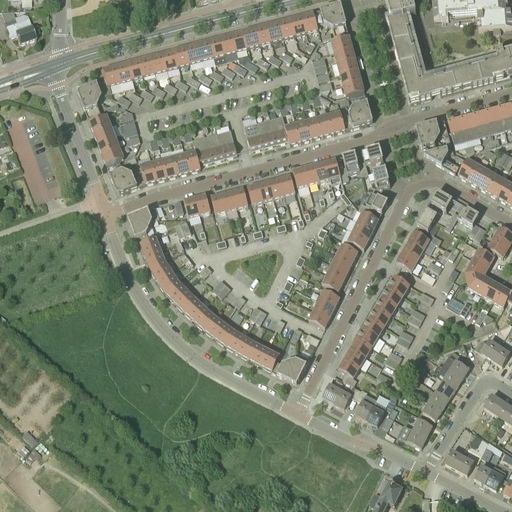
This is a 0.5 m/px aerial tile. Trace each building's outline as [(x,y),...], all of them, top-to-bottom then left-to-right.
[(408,0),(384,0),(389,16),(385,17),(410,108),(510,80),(509,77),(511,76),(511,52),(503,55),(502,52),(495,54),(497,60),(426,79),(410,21),(416,19),(414,12),(412,13),(408,0)] [(477,17),(508,15),(506,0),(439,0),(431,1),(433,22),(440,22),(440,25),(447,25),(448,20),(477,17)] [(335,40),(348,36),(341,8),(314,16),(318,32),(321,31),(320,28),(324,27),(333,32),(335,40)] [(17,25),(13,14),(1,14),(7,29),(6,29),(10,40),(16,38),(20,49),(37,44),(32,30),(29,21),(17,25)] [(511,27),(511,14),(508,15),(477,17),(478,34),(493,33),(493,37),(500,37),(500,32),(511,31),(511,27)] [(318,33),(318,32),(314,16),(300,19),(305,37),(318,33)] [(305,37),(300,19),(289,23),(293,40),(305,37)] [(282,43),(293,40),(289,23),(277,26),(282,43)] [(270,46),(282,43),(277,26),(265,29),(270,46)] [(258,49),(270,46),(265,29),(254,32),(258,49)] [(258,49),(254,32),(243,35),(242,35),(247,53),(247,52),(258,49)] [(247,53),(242,35),(231,38),(235,56),(247,53)] [(224,59),(235,56),(231,38),(219,41),(224,59)] [(350,43),(349,40),(349,39),(331,44),(334,55),(352,51),(350,43)] [(212,62),(224,59),(219,41),(207,45),(212,62)] [(201,65),(212,62),(207,45),(196,48),(201,65)] [(311,55),(315,48),(310,45),(306,52),(311,55)] [(189,68),(201,65),(196,48),(184,51),(189,68)] [(178,71),(189,68),(184,51),(173,54),(173,53),(173,54),(178,72),(178,71)] [(353,54),(352,51),(334,55),(337,67),(355,62),(353,54)] [(177,72),(178,72),(173,54),(172,54),(161,57),(166,74),(177,71),(177,72)] [(290,66),(293,61),(283,54),(279,60),(290,66)] [(292,54),(290,56),(294,59),(300,62),(302,60),(301,60),(303,57),(299,54),(297,58),(292,54)] [(227,60),(229,65),(240,61),(238,56),(227,60)] [(154,78),(166,74),(161,57),(150,60),(154,78)] [(278,69),(281,64),(271,58),(268,63),(278,69)] [(143,81),(154,78),(150,60),(138,63),(143,81)] [(248,64),(243,61),(239,66),(245,70),(248,64)] [(256,66),(267,73),(270,67),(259,61),(256,66)] [(314,71),(326,68),(324,62),(312,65),(314,71)] [(356,65),(355,62),(337,67),(340,78),(358,73),(356,65)] [(131,84),(143,81),(138,63),(126,67),(131,84)] [(245,70),(255,75),(258,70),(248,64),(245,70)] [(133,91),(131,84),(126,67),(115,70),(120,87),(122,94),(133,91)] [(244,79),(247,73),(236,67),(233,73),(244,79)] [(326,68),(314,71),(316,77),(327,74),(326,68)] [(110,90),(120,87),(115,70),(104,73),(102,73),(103,75),(105,85),(108,84),(110,90)] [(232,82),(235,76),(225,70),(222,76),(232,82)] [(359,76),(358,73),(340,78),(343,89),(361,84),(359,76)] [(220,85),(224,80),(213,74),(210,79),(220,85)] [(209,88),(212,83),(202,77),(198,82),(209,88)] [(318,86),(328,83),(330,83),(328,77),(317,80),(318,86)] [(187,85),(197,91),(201,86),(190,80),(187,85)] [(175,88),(186,94),(189,89),(178,83),(175,88)] [(108,84),(105,85),(78,95),(88,122),(101,117),(98,110),(102,100),(111,97),(110,90),(108,84)] [(362,87),(361,84),(343,89),(346,100),(364,95),(362,87)] [(321,95),(330,92),(332,92),(331,85),(319,89),(321,95)] [(174,98),(177,92),(167,86),(164,92),(174,98)] [(163,101),(166,95),(155,89),(152,95),(163,101)] [(151,104),(154,98),(144,92),(140,98),(151,104)] [(139,107),(142,102),(132,95),(129,101),(139,107)] [(345,134),(352,132),(373,126),(365,98),(352,102),(354,109),(349,119),(345,120),(343,115),(341,116),(345,134)] [(128,110),(131,105),(121,99),(117,104),(128,110)] [(497,109),(498,110),(504,134),(511,132),(511,110),(511,106),(502,109),(502,110),(499,111),(498,109),(497,109)] [(492,138),(504,134),(498,110),(489,112),(490,114),(486,115),(486,112),(485,113),(492,138)] [(479,141),(492,138),(485,113),(477,115),(477,117),(474,118),(473,116),(472,116),(472,117),(479,141)] [(345,134),(341,116),(340,115),(329,118),(334,137),(342,135),(345,134)] [(122,125),(124,125),(134,122),(132,116),(120,119),(122,125)] [(466,145),(479,141),(472,117),(464,119),(465,120),(461,121),(461,119),(460,119),(460,120),(466,145)] [(95,136),(111,129),(107,118),(89,125),(93,133),(94,133),(95,136)] [(334,137),(329,118),(318,121),(323,140),(331,138),(334,137)] [(285,130),(283,120),(270,123),(276,148),(285,146),(285,144),(288,143),(285,130)] [(454,148),(466,145),(460,120),(452,122),(452,124),(449,125),(448,123),(447,123),(454,148)] [(323,140),(318,121),(307,124),(312,143),(320,141),(323,140)] [(276,148),(270,123),(257,127),(264,151),(272,149),(272,147),(275,146),(276,148)] [(312,143),(307,124),(296,127),(301,146),(309,143),(312,143)] [(418,137),(422,152),(424,160),(437,156),(437,155),(435,148),(438,144),(440,139),(448,137),(444,124),(437,126),(422,130),(416,132),(418,137)] [(125,136),(136,132),(134,125),(123,128),(125,136)] [(263,151),(264,151),(257,127),(244,130),(251,155),(260,152),(259,151),(263,150),(263,151)] [(301,146),(296,127),(285,130),(288,143),(290,149),(298,146),(301,146)] [(98,147),(116,140),(111,129),(95,136),(96,139),(95,139),(98,147)] [(136,132),(125,136),(126,140),(138,137),(136,132)] [(218,137),(224,162),(225,162),(224,160),(228,159),(228,161),(237,159),(231,134),(218,137)] [(216,164),(224,162),(218,137),(205,141),(212,165),(212,164),(215,163),(216,164)] [(104,157),(120,151),(116,140),(98,147),(101,154),(102,154),(104,157)] [(129,149),(131,149),(140,146),(139,140),(127,143),(129,149)] [(203,168),(212,165),(205,141),(192,144),(195,155),(199,167),(203,166),(203,168)] [(105,160),(103,161),(106,169),(124,162),(120,151),(104,157),(105,160)] [(366,168),(383,163),(379,151),(362,155),(365,165),(358,167),(360,175),(361,179),(368,177),(366,168)] [(442,170),(446,163),(448,158),(453,156),(452,151),(437,155),(437,156),(424,160),(428,162),(442,170)] [(201,173),(199,167),(195,155),(185,157),(190,176),(189,174),(192,173),(192,175),(201,173)] [(503,169),(509,159),(504,156),(498,166),(503,169)] [(182,178),(190,176),(185,157),(173,161),(178,179),(179,179),(178,177),(181,176),(182,178)] [(348,178),(360,175),(358,167),(355,157),(343,161),(345,170),(339,172),(340,180),(342,185),(349,183),(348,178)] [(511,160),(509,159),(503,169),(509,172),(511,166),(511,160)] [(171,181),(178,179),(173,161),(162,164),(167,182),(168,182),(167,180),(170,179),(171,181)] [(340,180),(339,172),(336,162),(335,163),(325,165),(330,183),(340,180)] [(469,183),(478,168),(467,162),(458,179),(465,183),(466,182),(469,183)] [(446,163),(442,170),(455,177),(459,171),(446,163)] [(159,184),(167,182),(162,164),(151,167),(156,185),(157,185),(156,183),(159,182),(159,184)] [(330,183),(325,165),(324,165),(324,166),(315,168),(314,168),(319,186),(330,183)] [(107,171),(118,198),(145,188),(141,175),(140,170),(137,171),(139,176),(132,178),(123,174),(120,167),(107,171)] [(148,187),(156,185),(151,167),(140,170),(141,175),(145,188),(146,188),(145,186),(148,185),(148,187)] [(319,186),(314,168),(314,169),(304,171),(308,189),(319,186)] [(478,191),(487,174),(478,168),(469,183),(472,185),(471,186),(478,190),(477,191),(478,191)] [(308,189),(304,171),(303,171),(293,174),(297,192),(298,192),(308,189)] [(372,198),(379,201),(383,192),(390,190),(385,173),(373,176),(377,191),(375,192),(370,189),(367,196),(372,198)] [(489,195),(497,180),(487,174),(478,191),(485,195),(486,193),(489,195)] [(279,182),(284,200),(294,197),(295,197),(290,179),(280,182),(279,182)] [(497,202),(507,185),(497,180),(489,195),(491,196),(491,198),(497,202)] [(284,200),(279,182),(269,185),(274,203),(284,200)] [(274,203),(269,185),(268,185),(269,185),(259,188),(258,188),(263,205),(274,203)] [(508,206),(511,199),(511,188),(507,185),(497,202),(498,202),(505,206),(505,205),(508,206)] [(263,205),(258,188),(248,191),(247,191),(252,209),(253,208),(263,205)] [(237,212),(247,210),(248,210),(244,192),(243,192),(233,195),(232,195),(237,212)] [(237,212),(232,195),(222,198),(227,215),(237,212)] [(447,203),(448,202),(437,195),(426,214),(436,219),(440,212),(446,216),(452,206),(447,203)] [(200,218),(210,216),(211,216),(206,198),(205,198),(195,201),(200,218)] [(227,215),(222,198),(221,198),(222,198),(212,201),(212,200),(211,201),(216,219),(217,218),(216,218),(227,215)] [(379,201),(372,198),(366,209),(362,207),(358,214),(362,216),(370,219),(373,213),(382,217),(388,206),(379,201)] [(184,204),(189,222),(190,221),(200,218),(195,201),(185,204),(184,204)] [(181,205),(174,206),(178,219),(184,217),(181,205)] [(15,210),(7,213),(9,218),(17,215),(15,210)] [(128,222),(150,231),(153,225),(159,222),(155,211),(128,222)] [(479,220),(468,213),(467,215),(462,212),(459,218),(453,215),(447,226),(453,229),(457,222),(473,231),(475,228),(479,220)] [(436,219),(426,214),(417,230),(428,236),(437,220),(436,219)] [(379,224),(370,219),(362,216),(358,226),(374,234),(374,233),(378,224),(379,224)] [(150,231),(128,222),(139,249),(141,248),(149,243),(147,238),(150,231)] [(186,225),(181,227),(185,239),(191,237),(186,225)] [(358,226),(353,236),(369,244),(369,243),(374,234),(358,226)] [(453,229),(447,226),(444,232),(450,235),(453,229)] [(181,227),(175,230),(179,242),(185,239),(181,227)] [(474,242),(480,231),(475,228),(473,231),(468,238),(474,242)] [(474,242),(480,245),(486,234),(480,231),(474,242)] [(493,242),(509,251),(511,247),(511,238),(499,231),(493,242)] [(427,243),(414,235),(408,245),(424,255),(430,244),(427,243)] [(369,244),(353,236),(348,245),(347,246),(364,254),(364,253),(369,244)] [(433,239),(430,237),(427,243),(430,244),(436,248),(438,249),(441,243),(433,239)] [(156,241),(149,243),(141,248),(141,249),(140,250),(143,255),(144,255),(145,259),(145,260),(161,253),(156,242),(157,242),(156,241)] [(507,256),(509,251),(493,242),(485,256),(494,261),(496,258),(503,262),(504,261),(505,261),(508,256),(507,256)] [(424,255),(408,245),(402,256),(418,265),(424,255)] [(337,258),(353,266),(358,257),(358,256),(342,248),(341,249),(342,249),(337,258)] [(453,264),(459,253),(454,250),(450,256),(448,261),(453,264)] [(149,270),(151,273),(165,264),(165,263),(161,254),(161,253),(145,260),(147,264),(146,264),(148,270),(149,270)] [(448,261),(450,256),(446,253),(442,258),(448,261)] [(494,261),(485,256),(479,253),(472,264),(488,273),(494,262),(494,261)] [(412,276),(418,265),(402,256),(396,267),(412,276)] [(189,263),(185,258),(181,261),(185,266),(189,263)] [(353,267),(353,266),(337,258),(332,268),(348,276),(349,276),(348,276),(353,267)] [(174,260),(168,263),(174,274),(179,271),(174,260)] [(189,263),(185,266),(189,271),(193,268),(189,263)] [(158,284),(172,275),(172,274),(165,264),(151,273),(150,273),(151,274),(152,275),(151,275),(154,280),(155,280),(158,284)] [(484,280),(488,273),(472,264),(465,277),(467,285),(484,280)] [(430,265),(427,270),(438,277),(442,271),(430,265)] [(348,277),(348,276),(332,268),(327,278),(343,286),(344,286),(343,286),(348,276),(348,277)] [(208,278),(212,274),(207,270),(203,273),(208,278)] [(204,281),(208,278),(203,273),(200,276),(204,281)] [(166,296),(178,285),(179,284),(178,284),(172,275),(158,284),(161,288),(160,289),(163,294),(164,293),(166,296)] [(432,288),(435,282),(424,276),(421,281),(432,288)] [(343,286),(327,278),(322,287),(322,288),(338,296),(339,295),(338,295),(343,286)] [(388,290),(404,300),(410,289),(394,280),(391,284),(388,289),(388,290)] [(482,299),(491,284),(484,280),(467,285),(469,292),(482,299)] [(447,296),(452,288),(453,285),(448,282),(442,293),(447,296)] [(226,288),(221,284),(212,293),(217,297),(226,288)] [(493,305),(502,290),(491,284),(482,299),(493,305)] [(178,285),(166,296),(166,297),(166,296),(167,297),(167,298),(171,303),(172,302),(175,305),(187,293),(178,285)] [(231,292),(226,288),(217,297),(222,302),(231,292)] [(398,310),(404,300),(388,290),(385,295),(385,294),(382,299),(382,300),(398,310)] [(506,305),(511,296),(502,290),(493,305),(503,311),(506,305)] [(188,294),(187,293),(175,305),(175,306),(176,306),(179,309),(178,310),(182,314),(183,313),(184,315),(185,315),(196,302),(187,294),(188,294)] [(335,312),(339,303),(340,303),(340,302),(323,294),(323,295),(318,305),(335,312)] [(431,308),(434,302),(422,296),(419,301),(431,308)] [(243,307),(246,303),(240,299),(237,303),(243,307)] [(391,320),(398,310),(382,300),(379,305),(378,305),(375,310),(376,310),(376,311),(391,320)] [(194,324),(206,311),(205,311),(196,303),(196,302),(185,315),(186,316),(185,317),(190,321),(191,320),(194,323),(194,324)] [(243,307),(237,303),(234,307),(240,311),(243,307)] [(447,309),(459,316),(463,310),(450,303),(447,309)] [(330,322),(335,313),(335,312),(318,305),(314,314),(330,322)] [(465,319),(471,309),(471,308),(465,305),(459,316),(465,319)] [(256,322),(261,314),(256,310),(250,319),(256,322)] [(194,324),(198,327),(197,328),(202,332),(202,331),(204,333),(215,319),(214,319),(206,312),(206,311),(194,324)] [(385,331),(391,320),(376,311),(373,315),(372,315),(369,320),(370,320),(369,321),(385,331)] [(410,318),(421,325),(425,318),(413,312),(410,318)] [(267,317),(261,314),(256,322),(262,326),(267,317)] [(314,314),(309,324),(308,324),(325,332),(330,323),(330,322),(314,314)] [(482,324),(486,317),(481,314),(474,325),(480,328),(482,324)] [(486,317),(482,324),(485,326),(492,323),(493,321),(486,317)] [(419,330),(421,325),(410,318),(407,324),(419,330)] [(204,333),(205,333),(206,334),(205,335),(210,339),(211,338),(215,340),(214,341),(215,341),(225,327),(215,320),(215,319),(204,333)] [(379,341),(385,331),(369,321),(367,325),(366,325),(363,330),(364,330),(363,331),(379,341)] [(215,341),(219,344),(218,344),(223,348),(224,347),(226,349),(235,334),(234,334),(225,327),(215,341)] [(302,334),(296,331),(290,343),(296,346),(302,334)] [(372,351),(379,341),(363,331),(360,336),(360,335),(357,340),(357,341),(357,342),(372,351)] [(237,356),(246,341),(245,341),(235,335),(235,334),(226,349),(228,350),(227,351),(233,354),(233,353),(237,355),(237,356)] [(399,339),(410,346),(413,340),(402,334),(399,339)] [(317,349),(320,343),(308,337),(305,343),(317,349)] [(407,351),(410,346),(399,339),(396,345),(407,351)] [(499,351),(500,351),(491,345),(493,341),(492,339),(487,347),(483,344),(479,346),(475,353),(481,357),(491,364),(499,351)] [(246,341),(237,356),(238,356),(241,358),(241,359),(246,362),(247,361),(249,362),(248,362),(249,362),(257,347),(256,347),(246,341)] [(366,362),(372,351),(357,342),(350,352),(366,362)] [(306,354),(311,356),(312,357),(315,349),(310,346),(306,354)] [(257,347),(249,362),(249,363),(249,362),(251,363),(250,364),(256,367),(256,366),(260,368),(268,353),(257,347)] [(499,351),(491,364),(502,371),(510,358),(500,351),(499,351)] [(360,372),(366,362),(350,352),(344,362),(360,372)] [(269,353),(268,353),(260,368),(261,368),(265,370),(264,371),(270,374),(270,373),(272,374),(277,365),(280,359),(279,358),(279,359),(269,353)] [(388,360),(399,367),(402,361),(390,355),(388,360)] [(442,371),(461,384),(468,373),(460,367),(463,362),(454,356),(446,358),(449,360),(442,371)] [(296,364),(289,366),(297,389),(310,363),(299,357),(296,364)] [(396,372),(399,367),(388,360),(384,366),(396,372)] [(354,382),(360,372),(344,362),(338,373),(346,377),(343,383),(353,389),(357,384),(354,382)] [(271,376),(297,389),(289,366),(282,368),(277,365),(272,374),(271,376)] [(455,394),(461,384),(442,371),(436,381),(442,385),(455,394)] [(387,388),(391,382),(379,376),(376,381),(387,388)] [(448,404),(455,394),(442,385),(435,396),(448,404)] [(333,408),(341,393),(330,387),(323,402),(333,408)] [(355,404),(360,394),(355,391),(351,399),(341,393),(333,408),(344,414),(351,402),(355,404)] [(366,424),(376,405),(375,405),(376,403),(366,398),(368,396),(362,393),(361,394),(360,394),(355,404),(361,407),(355,418),(366,424)] [(441,415),(448,404),(435,396),(428,406),(441,415)] [(376,405),(366,424),(377,430),(384,416),(383,415),(385,412),(390,415),(392,411),(396,405),(396,401),(391,398),(386,410),(376,405)] [(494,418),(502,406),(492,399),(484,412),(494,418)] [(435,425),(441,415),(428,406),(422,417),(435,425)] [(504,425),(511,412),(502,406),(494,418),(504,425)] [(392,411),(390,415),(387,420),(393,423),(398,414),(392,411)] [(388,434),(393,423),(387,420),(382,431),(388,434)] [(412,434),(427,442),(433,431),(418,423),(412,434)] [(427,442),(412,434),(403,430),(398,440),(408,445),(407,446),(413,449),(421,453),(427,442)] [(500,440),(504,434),(499,431),(495,437),(500,440)] [(33,448),(38,443),(28,434),(24,438),(33,448)] [(478,447),(481,441),(476,438),(473,444),(478,447)] [(35,452),(27,462),(33,467),(41,456),(35,452)] [(486,452),(481,461),(488,465),(493,455),(486,452)] [(456,472),(462,459),(452,454),(445,466),(456,472)] [(505,456),(498,471),(508,475),(511,467),(504,463),(507,456),(505,456)] [(462,459),(456,472),(467,478),(473,465),(462,459)] [(486,489),(493,475),(482,469),(475,483),(486,489)] [(493,475),(486,489),(497,494),(504,481),(506,476),(495,471),(493,475)] [(394,509),(403,493),(394,488),(389,485),(381,500),(375,497),(369,509),(375,511),(386,511),(389,507),(394,509)]
